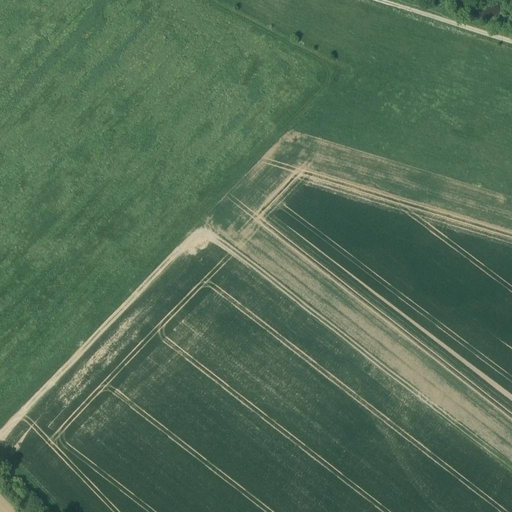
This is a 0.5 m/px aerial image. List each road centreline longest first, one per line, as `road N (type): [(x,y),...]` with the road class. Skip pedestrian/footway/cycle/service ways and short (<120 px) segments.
road 1 (track): [(0,463),(210,235),(511,470)]
road 2 (track): [(350,0),(511,49)]
